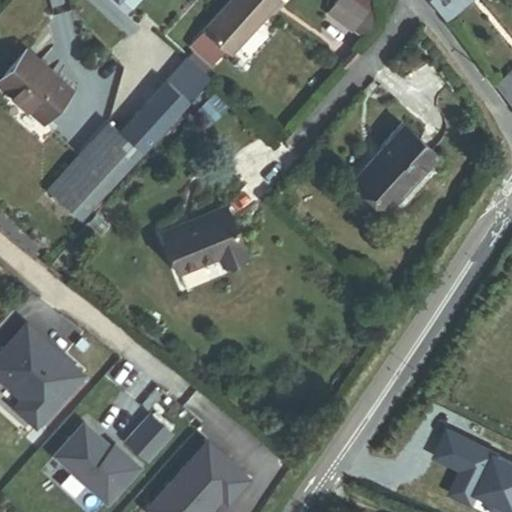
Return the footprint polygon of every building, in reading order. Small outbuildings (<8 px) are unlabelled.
[(267,11),(277,0),(230,0),(203,29),(204,31),(189,47),(212,68),(227,52),(230,55),(269,13),(267,11)] [(366,13),(349,0),(337,0),(328,12),(353,31),(366,13)] [(427,0),(442,17),(451,10),(455,14),(470,1),(469,0),(427,0)] [(442,17),(446,21),(455,14),(451,10),(442,17)] [(0,85),(42,123),(71,91),(27,51),(0,80),(0,85)] [(187,79),(199,89),(209,77),(198,67),(187,79)] [(511,69),(495,86),(511,107),(511,69)] [(120,134),(142,153),(199,89),(187,79),(177,70),(120,134)] [(47,191),(82,221),(142,153),(120,134),(108,122),(47,191)] [(356,177),(389,207),(436,155),(403,125),(356,177)] [(222,263),(245,253),(224,207),(163,234),(180,273),(218,256),(222,263)] [(66,322),(51,308),(44,316),(59,329),(66,322)] [(27,369),(59,335),(44,322),(0,368),(0,370),(42,410),(56,396),(27,369)] [(40,443),(105,501),(170,432),(107,383),(40,443)] [(204,444),(145,504),(153,511),(204,511),(216,498),(229,507),(247,478),(204,444)]
